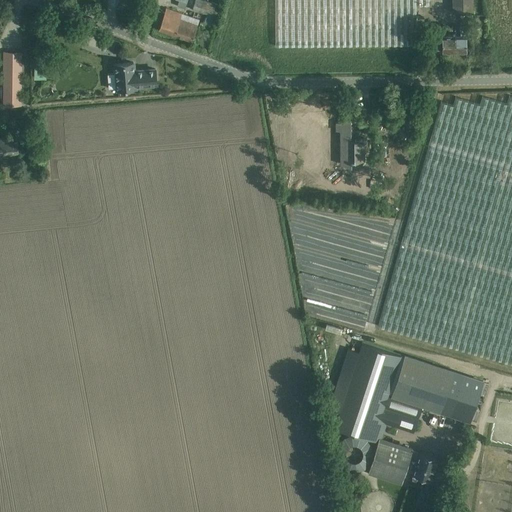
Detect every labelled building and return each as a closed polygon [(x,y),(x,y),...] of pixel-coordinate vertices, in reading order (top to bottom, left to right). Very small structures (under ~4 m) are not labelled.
[(200,0),(195,0),(192,10),(215,17),(219,5),(200,0)] [(275,0),(276,46),(417,45),(417,5),(429,5),(429,0),(275,0)] [(452,0),(453,2),(453,12),(473,12),(472,0),(452,0)] [(176,1),(175,6),(188,9),(189,4),(176,1)] [(199,19),(165,8),(158,29),(192,40),(199,19)] [(467,53),(467,29),(461,29),(461,35),(442,36),(442,53),(467,53)] [(87,38),(81,55),(111,65),(117,47),(109,45),(105,58),(87,52),(91,40),(87,38)] [(4,52),(4,62),(4,86),(3,105),(21,105),(22,52),(4,52)] [(46,58),(36,58),(36,78),(46,78),(46,58)] [(118,88),(118,90),(136,88),(135,86),(157,84),(156,69),(134,71),(133,62),(116,64),(116,74),(108,74),(109,88),(118,88)] [(378,325),(452,346),(511,363),(511,96),(509,96),(507,103),(482,96),(480,104),(455,97),(453,105),(441,101),(378,325)] [(341,164),(348,166),(349,162),(351,162),(351,158),(364,158),(364,142),(355,139),(351,139),(351,119),(336,123),(338,130),(342,129),(341,164)] [(17,139),(0,139),(0,154),(18,153),(17,139)] [(360,351),(335,427),(378,442),(379,438),(381,439),(386,423),(388,419),(397,422),(396,426),(413,432),(416,422),(417,419),(422,404),(389,393),(398,364),(360,351)] [(401,354),(398,364),(389,393),(422,404),(470,420),(483,382),(401,354)] [(379,438),(378,442),(368,472),(402,483),(410,458),(413,449),(381,439),(379,438)] [(431,479),(435,465),(437,460),(437,458),(438,458),(438,457),(434,456),(420,452),(418,451),(413,449),(410,458),(416,460),(418,460),(415,467),(413,473),(413,474),(421,477),(421,479),(428,482),(429,479),(431,480),(431,479)]
